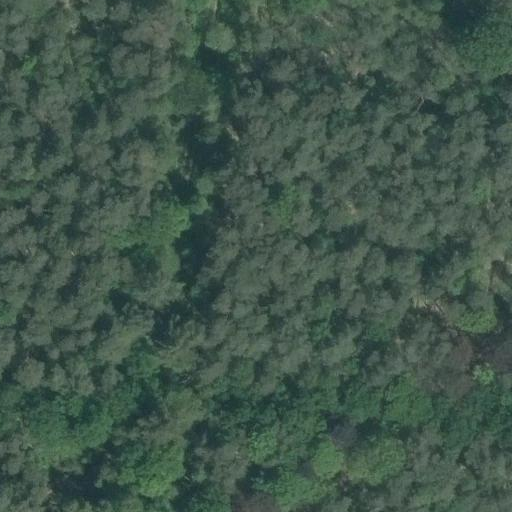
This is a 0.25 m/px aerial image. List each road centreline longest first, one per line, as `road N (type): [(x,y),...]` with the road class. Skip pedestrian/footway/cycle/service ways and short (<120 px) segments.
road 1 (track): [(220,0),(145,511)]
road 2 (track): [(0,416),(162,416)]
